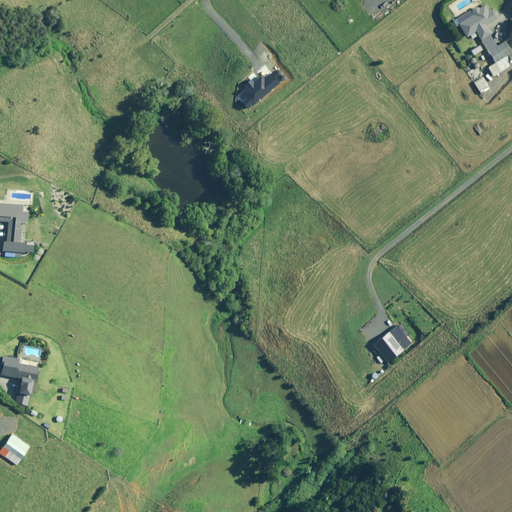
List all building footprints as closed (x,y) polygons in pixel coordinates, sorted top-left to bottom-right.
[(488,12),(483,4),(471,11),(473,15),(458,25),(466,37),(475,32),(480,40),(491,34),(486,25),(498,17),(493,9),(488,12)] [(511,53),(504,42),(488,52),(495,63),(487,68),(493,76),(509,66),(503,57),(511,53)] [(489,89),(482,77),(473,83),(480,94),(489,89)] [(38,363),(3,356),(0,367),(0,375),(20,379),(15,403),(23,405),(29,406),(38,363)] [(29,446),(11,434),(0,450),(0,453),(17,465),(29,446)]
